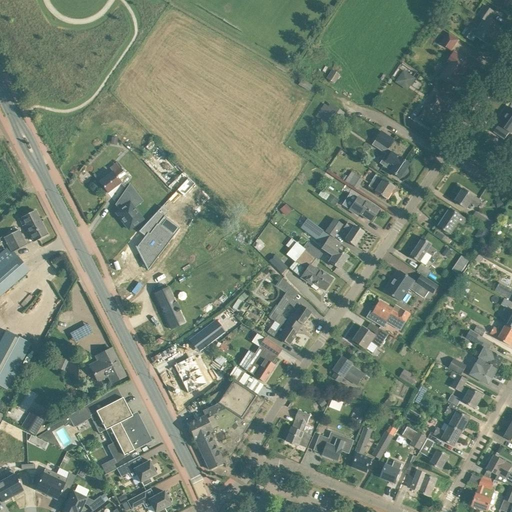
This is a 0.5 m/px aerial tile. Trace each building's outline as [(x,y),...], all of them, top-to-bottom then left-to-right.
[(466,26),(461,34),(464,35),(464,36),(470,39),(473,41),(476,37),(479,39),(479,41),(481,40),(489,46),(490,45),(491,45),(491,44),(492,44),(493,44),(493,43),(494,43),(494,42),(495,42),(495,41),(495,40),(495,39),(495,38),(499,31),(497,30),(500,25),(492,19),(496,13),(488,7),(484,5),(478,15),(483,19),(477,29),(471,25),(469,28),(466,26)] [(441,44),(451,51),(458,40),(448,33),(441,44)] [(464,58),(455,52),(448,61),(450,63),(440,77),(450,84),(452,82),(457,86),(463,78),(459,75),(467,63),(462,59),(462,58),(463,59),(464,58)] [(326,79),(334,84),(339,75),(331,70),(326,79)] [(395,83),(407,91),(416,79),(404,70),(395,83)] [(448,100),(439,95),(436,93),(426,107),(425,106),(416,119),(432,130),(441,117),(437,115),(443,107),(448,100)] [(322,112),(317,118),(327,125),(338,109),(335,107),(332,111),(331,112),(328,117),(322,112)] [(493,132),(504,140),(509,132),(511,134),(511,133),(511,108),(509,107),(497,124),(499,125),(493,132)] [(374,141),(387,150),(393,140),(380,131),(374,141)] [(121,137),(110,135),(109,145),(119,147),(121,137)] [(409,165),(401,159),(391,153),(382,166),(390,171),(389,172),(399,178),(409,165)] [(113,172),(99,182),(107,193),(121,183),(118,180),(125,175),(121,168),(113,173),(113,172)] [(345,181),(356,189),(362,179),(351,172),(345,181)] [(180,174),(168,183),(172,189),(185,180),(180,174)] [(371,180),(372,181),(368,186),(375,191),(374,192),(386,199),(394,187),(375,174),(371,180)] [(188,178),(176,190),(183,196),(195,184),(188,178)] [(116,213),(129,230),(142,220),(133,208),(142,201),(129,184),(115,205),(120,211),(116,213)] [(471,203),(477,207),(481,201),(475,197),(475,196),(464,189),(455,201),(467,209),(471,203)] [(321,190),(318,195),(325,200),(326,200),(329,195),(321,190)] [(350,193),(342,205),(348,209),(348,210),(357,216),(359,213),(371,221),(379,210),(366,201),(366,202),(357,196),(357,197),(350,193)] [(329,195),(326,200),(335,206),(338,201),(329,195)] [(286,204),(279,209),(284,215),(290,210),(286,204)] [(144,237),(135,249),(146,272),(150,268),(149,267),(172,237),(157,226),(167,213),(160,208),(137,233),(144,237)] [(438,227),(450,235),(458,223),(463,225),(467,219),(451,209),(438,227)] [(35,211),(18,219),(22,226),(24,225),(33,242),(48,235),(35,211)] [(472,218),(489,229),(493,223),(476,212),(472,218)] [(334,219),(324,232),(329,236),(332,239),(342,225),(334,219)] [(364,232),(356,227),(347,221),(343,226),(350,231),(344,240),(354,247),(364,232)] [(482,226),(479,231),(487,236),(490,231),(482,226)] [(3,238),(11,253),(26,245),(19,230),(3,238)] [(445,236),(438,232),(435,235),(442,240),(445,236)] [(327,261),(339,269),(342,264),(343,264),(345,262),(345,261),(347,257),(337,250),(341,244),(332,239),(329,236),(321,248),(331,255),(327,261)] [(423,238),(411,257),(420,262),(427,252),(433,256),(432,258),(435,260),(440,253),(437,251),(430,247),(432,244),(423,238)] [(264,241),(258,245),(266,257),(272,254),(264,241)] [(307,242),(302,248),(306,250),(315,258),(320,252),(307,242)] [(291,250),(286,256),(295,263),(306,250),(302,248),(296,243),(291,250)] [(0,295),(21,277),(29,270),(13,253),(11,255),(8,252),(9,252),(4,246),(0,249),(0,252),(1,254),(0,254),(0,295)] [(295,263),(305,271),(309,266),(309,265),(315,258),(306,250),(295,263)] [(460,275),(469,261),(462,256),(452,270),(460,275)] [(275,267),(281,273),(288,267),(281,261),(275,267)] [(313,283),(325,291),(332,279),(320,271),(319,272),(309,265),(309,266),(301,278),(311,285),(313,283)] [(417,270),(427,277),(431,272),(421,265),(417,270)] [(406,275),(400,271),(392,284),(390,283),(386,290),(387,291),(386,292),(401,302),(409,288),(416,293),(421,285),(433,294),(438,286),(422,275),(417,282),(406,275)] [(293,289),(282,278),(277,286),(289,294),(293,289)] [(495,291),(509,298),(511,292),(511,289),(500,283),(495,291)] [(164,290),(155,294),(170,326),(174,324),(174,323),(178,321),(179,322),(183,320),(179,311),(180,311),(179,309),(180,309),(176,301),(175,302),(170,293),(167,295),(164,290)] [(285,294),(273,311),(280,316),(288,303),(297,311),(292,318),(290,316),(287,320),(298,328),(301,324),(302,325),(310,312),(301,306),(302,305),(285,294)] [(381,302),(374,312),(380,316),(376,323),(384,328),(388,321),(389,321),(387,320),(389,316),(405,325),(411,314),(401,309),(398,314),(392,311),(393,309),(381,302)] [(510,318),(506,325),(511,327),(511,310),(506,307),(502,313),(510,318)] [(273,311),(269,318),(279,325),(275,331),(270,328),(267,332),(278,340),(279,338),(289,345),(297,333),(295,332),(298,328),(287,320),(280,316),(273,311)] [(75,321),(65,315),(51,339),(61,345),(75,321)] [(218,319),(199,333),(207,344),(226,330),(218,319)] [(70,331),(75,341),(92,334),(88,323),(70,331)] [(511,327),(506,325),(502,332),(494,327),(490,334),(499,338),(498,339),(511,346),(511,343),(511,327)] [(474,331),(483,336),(486,331),(477,326),(474,331)] [(388,335),(387,334),(379,329),(375,335),(363,327),(354,341),(366,349),(371,342),(380,348),(388,335)] [(6,330),(0,341),(0,386),(6,390),(30,344),(6,330)] [(470,330),(466,338),(475,343),(484,348),(478,358),(479,359),(497,369),(503,358),(504,359),(504,358),(499,355),(497,354),(489,350),(493,343),(480,336),(470,330)] [(281,349),(264,338),(259,346),(259,347),(275,357),(281,349)] [(275,357),(259,347),(244,370),(264,382),(275,366),(271,364),(276,358),(275,357)] [(90,368),(97,383),(107,377),(110,384),(125,376),(111,349),(94,357),(98,364),(90,368)] [(189,353),(173,361),(181,377),(187,390),(204,381),(189,353)] [(333,377),(342,382),(345,378),(357,386),(365,374),(353,365),(353,364),(343,357),(334,370),(336,372),(333,377)] [(448,368),(461,376),(467,366),(454,358),(448,368)] [(479,359),(470,375),(488,385),(497,369),(479,359)] [(404,369),(399,378),(412,385),(417,377),(404,369)] [(467,380),(458,375),(452,372),(449,377),(455,380),(451,387),(467,396),(464,402),(475,408),(483,395),(471,389),(464,386),(467,380)] [(228,456),(262,406),(265,401),(232,379),(215,404),(202,411),(204,416),(188,423),(192,433),(191,433),(209,470),(224,462),(229,459),(228,456)] [(361,399),(363,392),(354,388),(349,400),(355,402),(356,398),(361,399)] [(415,398),(421,401),(426,392),(420,389),(415,398)] [(457,405),(460,399),(451,394),(448,401),(457,405)] [(122,398),(89,415),(90,418),(99,433),(108,428),(115,442),(107,446),(114,459),(116,463),(116,464),(125,457),(124,455),(134,450),(133,449),(136,448),(149,442),(135,414),(131,416),(122,398)] [(332,399),(329,407),(334,409),(337,401),(332,399)] [(449,407),(445,413),(454,418),(450,425),(462,432),(470,418),(458,411),(460,407),(451,403),(449,407)] [(62,419),(66,426),(71,423),(74,427),(90,418),(89,415),(84,406),(67,417),(62,419)] [(409,409),(405,418),(416,423),(420,414),(409,409)] [(296,418),(300,420),(297,429),(292,427),(287,441),(299,446),(299,445),(307,448),(312,435),(303,432),(307,423),(308,423),(311,416),(299,411),(296,418)] [(450,425),(445,433),(437,428),(434,434),(442,439),(442,440),(454,447),(462,432),(450,425)] [(47,430),(37,437),(60,448),(60,447),(51,432),(49,427),(46,429),(47,430)] [(412,441),(410,444),(420,450),(426,438),(407,427),(402,435),(412,441)] [(355,453),(358,454),(353,467),(367,472),(372,459),(363,456),(372,430),(365,428),(355,453)] [(320,436),(314,450),(324,454),(323,455),(338,461),(342,451),(349,454),(354,441),(331,432),(329,439),(320,436)] [(378,445),(386,450),(394,436),(385,432),(378,445)] [(438,450),(432,447),(434,441),(427,437),(420,451),(433,459),(431,464),(441,470),(449,456),(438,450)] [(130,461),(116,469),(121,477),(128,474),(133,471),(136,475),(140,484),(141,483),(143,487),(152,482),(150,478),(156,474),(155,472),(157,471),(157,469),(156,467),(154,467),(152,467),(149,461),(140,466),(138,464),(133,467),(130,462),(139,457),(139,456),(130,461)] [(495,456),(487,469),(498,475),(495,481),(506,484),(511,486),(511,473),(511,474),(509,478),(506,477),(509,472),(511,466),(505,462),(495,456)] [(114,459),(101,465),(105,474),(116,468),(114,464),(116,463),(114,459)] [(385,468),(381,478),(395,483),(400,471),(399,470),(402,464),(395,462),(388,459),(386,465),(385,468)] [(406,474),(407,474),(416,477),(411,488),(419,491),(419,492),(430,497),(437,479),(426,475),(427,474),(415,469),(417,465),(413,464),(411,463),(406,474)] [(45,468),(35,490),(46,495),(56,473),(45,468)] [(11,470),(1,476),(12,496),(23,491),(11,470)] [(56,473),(46,495),(57,500),(59,495),(64,484),(70,487),(75,476),(75,475),(69,473),(67,478),(56,473)] [(469,482),(477,485),(480,477),(472,474),(469,482)] [(1,476),(0,475),(0,499),(2,502),(12,496),(1,476)] [(483,476),(472,506),(488,511),(488,510),(489,510),(491,505),(490,505),(492,499),(495,490),(496,486),(497,486),(499,482),(495,481),(483,476)] [(150,489),(127,501),(131,510),(148,501),(153,511),(166,511),(164,508),(171,505),(170,503),(171,501),(172,500),(171,498),(169,497),(167,497),(164,491),(154,496),(153,494),(147,497),(145,492),(150,489)] [(79,511),(84,503),(88,505),(93,511),(104,502),(100,496),(93,501),(73,491),(69,501),(67,500),(64,505),(66,506),(63,511),(79,511)]
